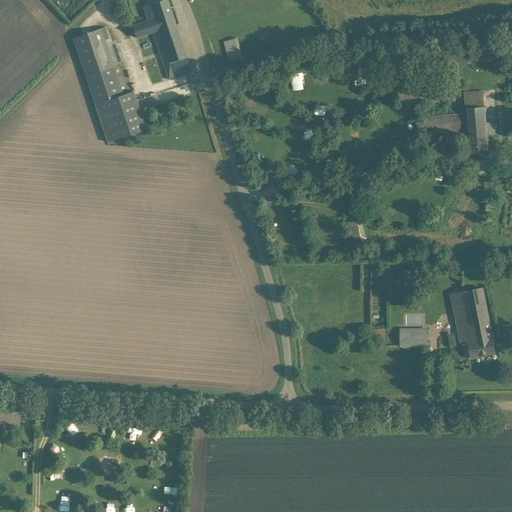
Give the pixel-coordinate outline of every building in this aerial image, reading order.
[(168,79),(181,75),(190,72),(166,0),(161,0),(151,3),(155,17),(133,25),(137,36),(153,31),(168,79)] [(72,38),(94,105),(107,143),(146,129),(133,91),(123,95),(105,40),(109,38),(105,27),(72,38)] [(237,38),(224,42),(229,61),(242,57),(237,38)] [(445,66),(503,61),(502,51),(444,56),(445,66)] [(399,105),(450,101),(448,80),(429,81),(429,74),(411,75),(412,83),(397,84),(399,105)] [(292,75),(293,86),(303,86),(303,75),(292,75)] [(484,107),(483,90),(464,92),(466,107),(465,107),(465,112),(415,117),(417,135),(467,130),(469,151),(489,150),(488,140),(486,107),(484,107)] [(325,116),(328,107),(320,104),(317,114),(325,116)] [(495,353),(482,287),(451,294),(461,344),(468,342),(471,358),(495,353)] [(400,347),(428,347),(428,328),(400,328),(400,347)]
